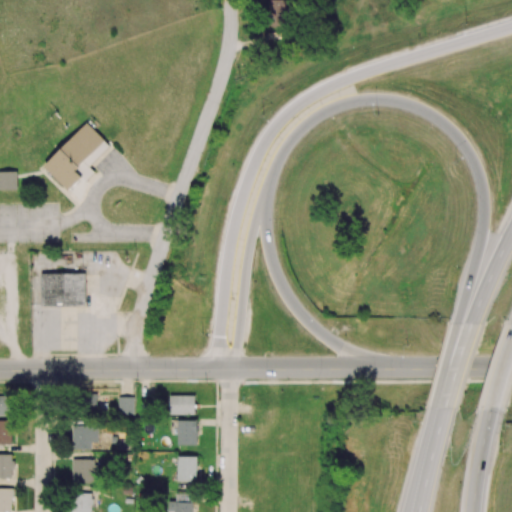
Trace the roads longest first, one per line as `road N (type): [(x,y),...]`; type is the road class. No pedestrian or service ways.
road 1 (residential): [(135,368),(135,335),(228,60),(231,0)]
road 2 (tertiary): [(231,367),(0,368)]
road 3 (secondary): [(511,366),(358,367)]
road 4 (residential): [(229,511),(231,367)]
road 5 (residential): [(44,511),(46,368)]
road 6 (tertiary): [(358,367),(231,367)]
